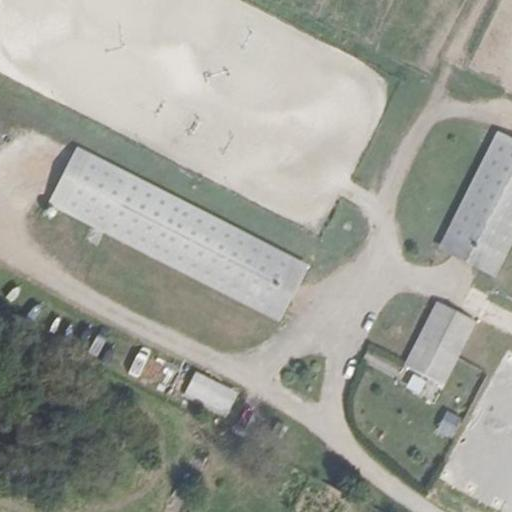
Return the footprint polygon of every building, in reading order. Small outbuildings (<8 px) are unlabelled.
[(478,271),(495,280),(511,247),(511,139),(497,133),(437,251),(451,258),(478,271)] [(47,206),(279,324),(299,284),(308,267),(76,149),(47,206)] [(403,367),(444,388),(477,324),(436,303),(403,367)] [(180,396),(226,417),(238,392),(192,370),(180,396)] [(444,410),(435,430),(451,437),(459,417),(444,410)]
